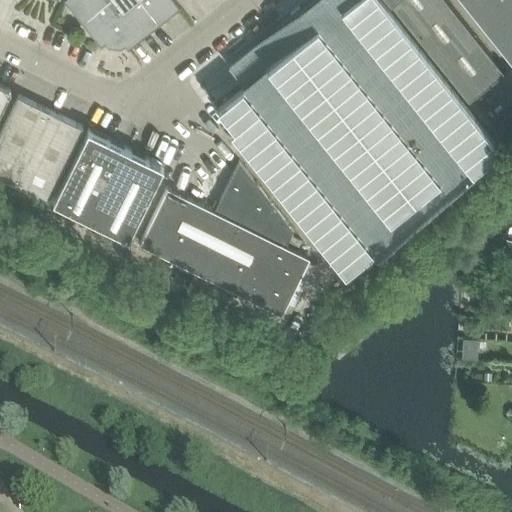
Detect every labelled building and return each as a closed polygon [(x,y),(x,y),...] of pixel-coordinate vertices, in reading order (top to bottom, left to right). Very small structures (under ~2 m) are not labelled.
[(175,0),(65,0),(101,45),(105,42),(108,46),(121,47),(125,44),(128,48),(180,6),(175,0)] [(338,0),(309,0),(228,66),(242,83),(373,246),(471,167),(338,0)] [(384,0),(338,0),(471,167),(500,144),(384,0)] [(505,70),(448,0),(391,0),(470,98),(505,70)] [(511,0),(466,0),(511,57),(511,0)] [(242,83),(217,103),(234,123),(231,126),(236,133),(345,268),(362,254),(373,246),(242,83)] [(0,112),(11,90),(0,84),(0,112)] [(83,125),(51,109),(18,93),(0,130),(0,173),(17,182),(47,196),(83,125)] [(88,128),(53,200),(128,236),(164,165),(88,128)] [(293,230),(239,161),(238,160),(214,209),(167,186),(139,242),(281,312),(309,256),(286,244),(293,230)]
